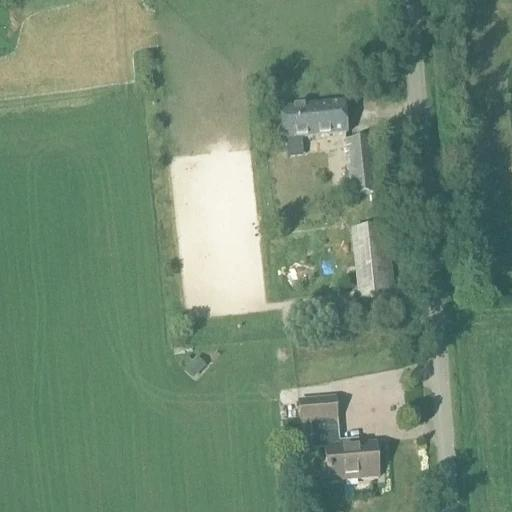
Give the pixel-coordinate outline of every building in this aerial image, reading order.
[(347,137),(344,103),(278,110),(281,144),(347,137)] [(378,194),(373,139),(345,142),(350,197),(378,194)] [(323,336),(323,349),(331,349),(332,336),(323,336)] [(206,368),(196,359),(184,372),(194,381),(206,368)] [(375,446),(340,449),(335,399),(297,402),(300,426),(309,425),(312,452),(325,451),(328,484),(378,480),(375,446)]
